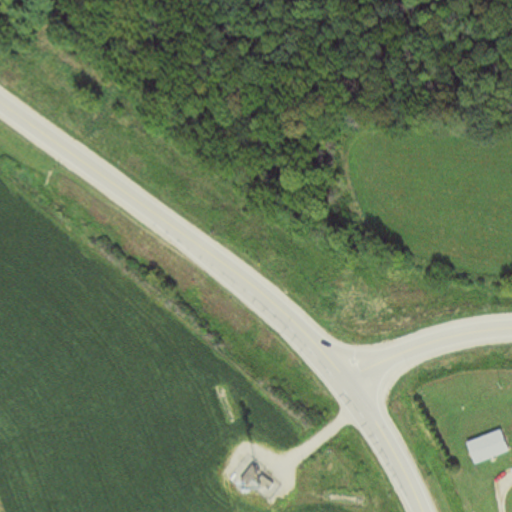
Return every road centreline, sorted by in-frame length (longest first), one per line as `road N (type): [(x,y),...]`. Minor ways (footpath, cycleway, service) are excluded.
road 1 (secondary): [(422,511),(351,382),(277,309),(0,102)]
road 2 (residential): [(511,332),(471,335),(351,382)]
